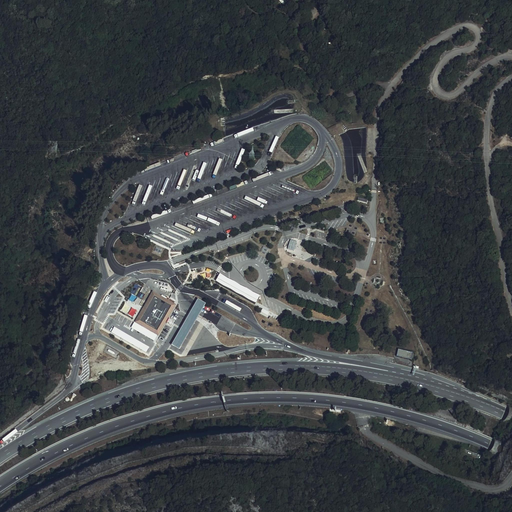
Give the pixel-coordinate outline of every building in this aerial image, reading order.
[(297,242),(291,240),(288,249),(294,251),(297,242)] [(137,320),(135,323),(158,336),(167,320),(175,305),(153,292),(144,307),(143,310),(137,320)] [(182,328),(172,347),(180,351),(190,333),(202,313),(205,307),(206,305),(198,301),(193,309),(182,328)] [(117,330),(115,333),(143,349),(145,345),(117,330)] [(412,353),(398,349),(396,356),(410,360),(412,353)]
